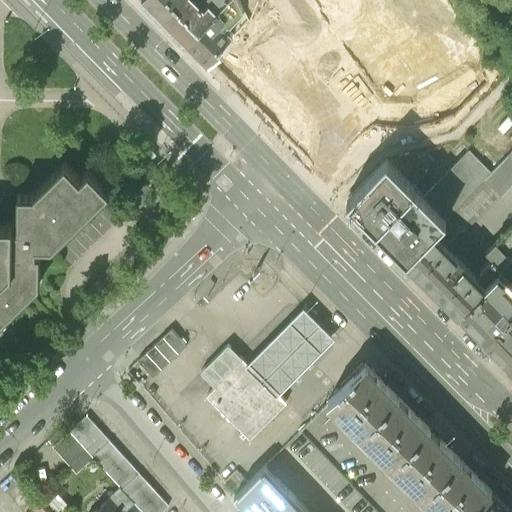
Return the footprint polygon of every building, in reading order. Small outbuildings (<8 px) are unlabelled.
[(149,0),(163,14),(176,0),(149,0)] [(185,37),(221,0),(176,0),(163,14),(185,37)] [(221,0),(185,37),(208,60),(221,46),(219,44),(231,31),(223,23),(227,19),(228,20),(229,20),(242,7),(238,0),(221,0)] [(289,0),(319,41),(297,74),(329,119),(349,132),(439,68),(409,49),(400,55),(386,34),(392,25),(373,13),(381,0),(289,0)] [(469,150),(423,197),(445,218),(490,172),(469,150)] [(490,172),(445,218),(461,234),(511,183),(511,160),(507,156),(490,172)] [(375,228),(414,187),(386,159),(346,199),(366,218),(375,228)] [(0,321),(40,283),(40,251),(35,251),(35,247),(52,247),(101,199),(109,191),(88,169),(83,174),(83,175),(80,178),(64,162),(32,193),(17,193),(16,227),(12,227),(12,223),(0,222),(0,321)] [(423,197),(414,187),(375,228),(406,258),(432,232),(445,218),(423,197)] [(485,284),(432,232),(406,258),(458,311),(485,284)] [(485,284),(458,311),(483,337),(511,308),(511,287),(497,272),(485,284)] [(274,331),(245,361),(279,395),(309,366),(336,339),(302,304),(274,331)] [(511,359),(511,308),(483,337),(508,363),(511,359)] [(171,328),(138,359),(153,375),(187,344),(171,328)] [(215,384),(242,358),(228,344),(201,370),(215,384)] [(245,361),(242,358),(215,384),(215,385),(206,394),(249,437),(286,402),(279,395),(245,361)] [(360,432),(397,396),(365,363),(328,400),(360,432)] [(392,464),(429,428),(397,396),(360,432),(392,464)] [(86,415),(69,431),(93,457),(120,486),(134,502),(143,511),(160,511),(168,505),(86,415)] [(423,496),(460,460),(429,428),(392,464),(423,496)] [(77,472),(93,457),(69,431),(53,446),(77,472)] [(472,511),(492,492),(460,460),(423,496),(438,511),(472,511)] [(248,511),(308,511),(275,477),(264,465),(247,482),(234,494),(248,511)] [(234,494),(247,482),(234,468),(222,481),(234,494)] [(134,502),(120,486),(104,501),(91,511),(125,511),(134,502)] [(511,511),(492,492),(472,511),(511,511)] [(58,493),(49,502),(57,511),(61,511),(69,505),(58,493)]
